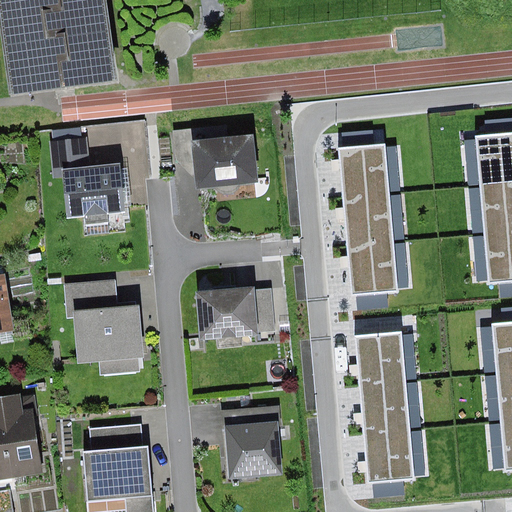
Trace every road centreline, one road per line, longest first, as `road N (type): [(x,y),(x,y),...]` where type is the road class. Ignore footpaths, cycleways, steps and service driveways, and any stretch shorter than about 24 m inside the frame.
road 1 (residential): [(357,511),(336,502),(305,145),(328,113),(511,94)]
road 2 (residential): [(183,511),(155,207)]
